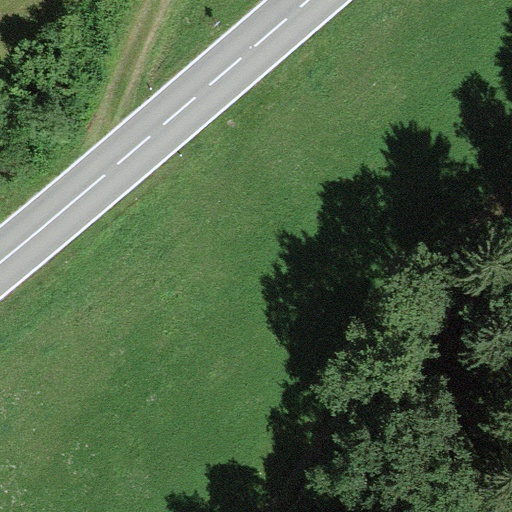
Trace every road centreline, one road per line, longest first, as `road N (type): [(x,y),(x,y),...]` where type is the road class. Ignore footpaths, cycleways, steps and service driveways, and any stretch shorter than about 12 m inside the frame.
road 1 (track): [(511,195),(431,274),(270,511)]
road 2 (secondary): [(0,252),(300,0)]
